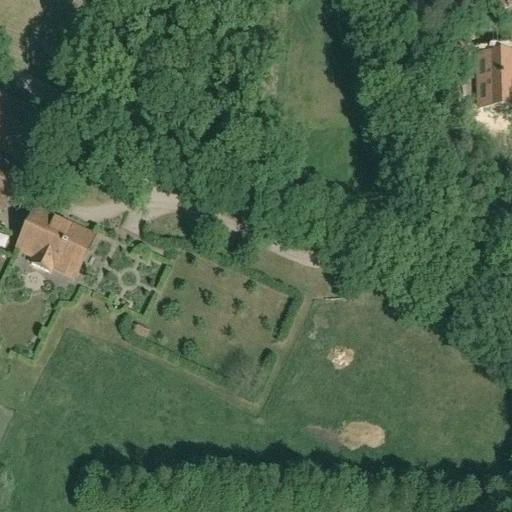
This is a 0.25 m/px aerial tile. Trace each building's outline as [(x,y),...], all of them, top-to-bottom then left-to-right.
[(511,57),(485,59),(486,111),(503,110),(511,109),(511,57)] [(0,150),(25,162),(46,117),(0,95),(0,150)] [(115,163),(133,171),(138,161),(119,153),(115,163)] [(0,161),(0,210),(2,211),(21,171),(0,161)] [(93,238),(36,211),(17,252),(33,260),(31,265),(50,274),(52,269),(74,279),(93,238)] [(132,337),(143,342),(148,332),(137,327),(132,337)]
